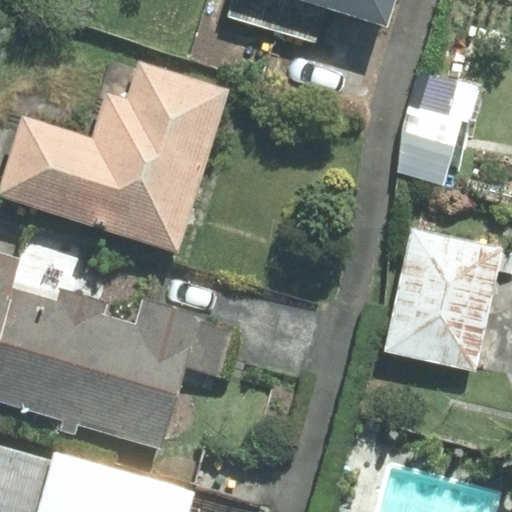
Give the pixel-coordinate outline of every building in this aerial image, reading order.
[(283,0),(385,32),(394,0),(283,0)] [(0,192),(0,194),(178,250),(228,91),(140,64),(129,101),(108,95),(94,140),(23,118),(0,192)] [(415,231),(383,358),(467,379),(499,252),(415,231)] [(0,404),(158,451),(184,368),(227,382),(241,335),(144,303),(135,329),(102,319),(104,307),(14,281),(17,262),(0,257),(0,404)] [(244,511),(0,441),(0,511),(244,511)] [(199,445),(190,485),(263,502),(272,462),(199,445)]
